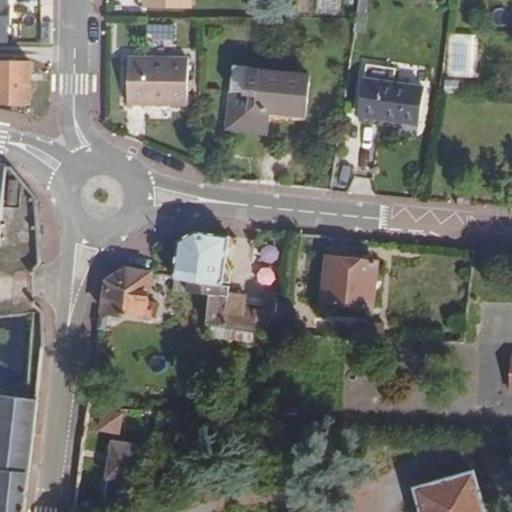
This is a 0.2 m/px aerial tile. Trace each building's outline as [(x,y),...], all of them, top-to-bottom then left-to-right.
[(8,0),(0,0),(0,42),(9,43),(8,0)] [(174,22),(148,22),(148,39),(174,38),(174,22)] [(449,33),(447,75),(476,77),(478,34),(449,33)] [(188,104),(189,59),(129,58),(128,104),(144,104),(144,101),(172,102),(171,104),(188,104)] [(34,60),(0,59),(0,101),(33,106),(34,60)] [(290,114),(306,115),(311,77),(250,70),(247,93),(232,91),(228,128),(266,133),(268,120),(289,122),(290,114)] [(424,88),(364,79),(359,115),(419,124),(424,88)] [(179,241),(175,278),(173,289),(210,294),(206,325),(268,335),(269,312),(245,308),(247,296),(229,293),(230,286),(222,285),(230,236),(196,231),(179,241)] [(377,262),(359,260),(358,267),(349,266),(350,259),(327,257),(323,302),(335,303),(373,307),(377,262)] [(127,268),(108,280),(103,312),(157,320),(159,306),(158,305),(149,303),(154,272),(127,268)] [(279,292),(269,291),(267,302),(278,302),(279,292)] [(374,340),(374,326),(359,327),(359,339),(374,340)] [(359,339),(359,327),(344,328),(343,339),(359,339)] [(0,511),(24,511),(38,399),(0,393),(0,511)] [(104,411),(101,430),(119,433),(123,415),(104,411)] [(156,433),(163,434),(164,422),(158,421),(156,433)] [(132,504),(140,446),(113,442),(105,500),(132,504)] [(485,511),(474,472),(416,488),(422,511),(485,511)]
